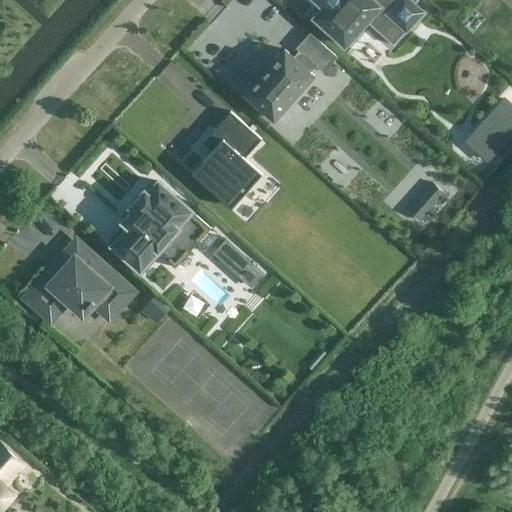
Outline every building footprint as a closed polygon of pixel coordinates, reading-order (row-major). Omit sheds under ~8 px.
[(393,0),(326,0),(319,8),(367,49),(402,7),(393,0)] [(261,77),(246,94),(274,120),(275,120),(314,75),(310,72),(316,66),(323,72),(337,57),(311,34),(298,49),(300,52),(294,58),(285,50),(270,67),(270,66),(261,77)] [(245,158),(262,139),(231,111),(203,142),(213,151),(215,153),(195,174),(232,207),(249,188),(246,185),(259,170),(245,158)] [(175,268),(211,228),(159,182),(145,197),(142,195),(135,203),(138,206),(124,222),(129,227),(113,246),(143,273),(160,254),(175,268)] [(408,213),(421,224),(444,196),(431,185),(408,213)] [(131,292),(115,278),(119,274),(97,255),(95,258),(76,241),(56,263),(64,271),(35,304),(50,318),(68,299),(84,313),(89,308),(90,309),(94,304),(110,318),(115,312),(121,309),(125,304),(127,298),(131,292)] [(262,274),(226,242),(219,250),(228,258),(225,261),(251,285),(262,274)] [(161,318),(168,310),(160,303),(153,311),(161,318)] [(0,497),(8,488),(4,484),(23,464),(0,442),(0,497)]
